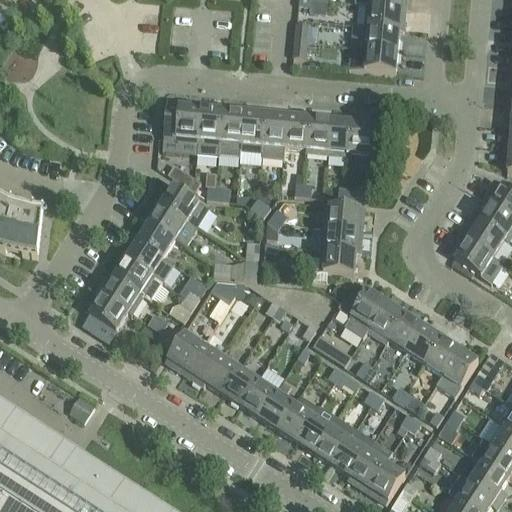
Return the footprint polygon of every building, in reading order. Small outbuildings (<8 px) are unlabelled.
[(368,0),(367,11),(371,11),(406,15),(407,0),(368,0)] [(299,5),(299,12),(311,13),(312,6),(299,5)] [(366,11),(364,32),(365,32),(369,33),(400,36),(400,37),(404,37),(406,15),(371,11),(367,11),(366,11)] [(297,30),(296,39),(296,48),(308,49),(309,41),(310,31),(297,30)] [(354,31),(352,53),(398,57),(400,37),(400,36),(369,33),(365,32),(364,32),(354,31)] [(295,55),(294,64),(307,65),(308,49),(296,48),(295,55)] [(350,75),(350,76),(360,77),(396,80),(398,57),(352,53),(350,75)] [(167,107),(163,146),(176,147),(198,149),(199,146),(202,110),(179,108),(167,107)] [(198,150),(197,160),(218,162),(219,161),(219,152),(220,152),(220,148),(223,112),(202,110),(199,146),(198,149),(198,150)] [(219,152),(219,161),(241,163),(241,160),(241,158),(241,156),(241,155),(242,149),(243,131),(245,118),(246,114),(245,114),(223,112),(220,148),(220,152),(219,152)] [(241,155),(241,156),(263,158),(263,151),(266,120),(245,118),(243,131),(242,149),(241,155)] [(263,158),(262,163),(284,165),(285,155),(285,153),(287,131),(288,122),(266,120),(263,151),(263,158)] [(307,155),(307,158),(329,161),(329,157),(332,130),(332,122),(311,120),(310,120),(309,124),(307,155)] [(287,131),(285,153),(307,155),(309,124),(288,122),(287,131)] [(329,157),(329,161),(350,163),(351,159),(354,124),(332,122),(332,130),(329,157)] [(354,124),(351,159),(373,161),(376,126),(354,124)] [(168,182),(188,195),(195,185),(175,172),(168,182)] [(195,185),(188,195),(194,199),(201,189),(195,185)] [(295,203),(303,203),(304,191),(304,186),(296,185),(295,203)] [(495,187),(489,196),(496,201),(491,210),(499,215),(511,224),(511,197),(502,191),(495,187)] [(347,195),(346,207),(368,209),(369,191),(358,190),(355,195),(347,195)] [(304,191),(303,203),(311,204),(312,191),(304,191)] [(173,192),(161,211),(188,229),(197,234),(209,216),(200,210),(173,192)] [(207,193),(206,205),(215,206),(216,194),(215,194),(207,193)] [(216,194),(215,206),(230,207),(231,195),(223,194),(216,194)] [(339,194),(338,206),(346,207),(347,195),(339,194)] [(237,201),(236,209),(244,209),(250,201),(237,201)] [(0,256),(5,258),(20,262),(38,264),(43,210),(32,209),(31,215),(9,209),(11,203),(10,203),(8,209),(0,204),(0,256)] [(258,205),(251,215),(250,216),(257,220),(265,210),(258,205)] [(265,210),(257,220),(263,225),(271,214),(265,210)] [(477,214),(471,223),(501,243),(506,246),(509,248),(511,243),(511,224),(499,215),(491,210),(485,219),(477,214)] [(161,211),(149,229),(176,246),(177,247),(186,253),(198,235),(197,234),(188,229),(161,211)] [(325,212),(323,234),(324,234),(363,237),(365,215),(325,212)] [(273,222),(283,230),(288,224),(278,216),(273,222)] [(268,229),(266,245),(278,245),(278,236),(283,230),(273,222),(268,229)] [(471,224),(465,233),(473,238),(467,246),(494,264),(506,246),(501,243),(471,223),(471,224)] [(149,229),(138,247),(165,265),(177,247),(176,246),(149,229)] [(323,234),(321,255),(322,255),(326,256),(357,259),(361,259),(363,237),(324,234),(323,234)] [(467,246),(455,265),(482,282),(492,289),(503,270),(495,264),(494,264),(467,246)] [(138,247),(126,265),(153,283),(154,282),(165,265),(138,247)] [(266,250),(265,258),(281,260),(282,254),(278,254),(278,252),(277,252),(277,251),(266,250)] [(309,263),(307,285),(327,286),(328,278),(355,280),(357,260),(357,259),(326,256),(322,255),(321,255),(320,264),(309,263)] [(246,258),(245,266),(258,267),(259,260),(246,258)] [(115,282),(114,284),(145,303),(144,304),(150,308),(152,309),(152,308),(164,290),(156,285),(157,284),(154,282),(153,283),(126,265),(115,282)] [(245,266),(243,285),(256,287),(258,267),(245,266)] [(215,270),(214,283),(222,284),(224,270),(215,270)] [(224,270),(222,284),(230,284),(231,271),(224,270)] [(110,281),(99,299),(120,313),(130,319),(133,321),(144,304),(145,303),(114,284),(115,282),(111,280),(110,281)] [(217,288),(209,300),(229,312),(236,302),(237,289),(228,289),(217,288)] [(237,289),(236,302),(243,303),(244,290),(237,289)] [(338,289),(331,300),(342,307),(349,296),(338,289)] [(251,296),(245,305),(254,310),(260,302),(251,296)] [(367,339),(368,339),(387,309),(368,296),(363,305),(353,298),(342,308),(338,315),(351,323),(344,333),(363,345),(367,339)] [(185,304),(196,311),(200,304),(189,297),(185,304)] [(99,299),(87,317),(90,320),(91,320),(90,321),(116,338),(117,339),(129,321),(130,319),(120,313),(99,299)] [(175,323),(178,325),(184,329),(196,311),(185,304),(181,311),(182,312),(175,323)] [(266,319),(273,324),(274,323),(280,313),(273,308),(266,319)] [(387,309),(368,339),(386,351),(388,347),(405,321),(387,309)] [(274,323),(273,324),(280,328),(287,318),(280,313),(274,323)] [(90,320),(82,332),(109,350),(116,338),(90,321),(91,320),(90,320)] [(405,321),(388,347),(406,359),(424,332),(422,332),(405,321)] [(286,324),(281,332),(288,337),(293,329),(286,324)] [(406,359),(406,360),(424,371),(441,345),(444,341),(426,329),(424,332),(406,359)] [(166,332),(161,340),(162,340),(163,341),(170,345),(171,345),(172,346),(173,345),(177,340),(177,339),(171,335),(166,332)] [(302,343),(309,347),(317,337),(310,332),(302,343)] [(187,335),(166,369),(185,381),(206,348),(187,335)] [(159,348),(151,361),(160,366),(168,354),(172,346),(171,345),(170,345),(163,341),(162,340),(162,341),(158,347),(159,348)] [(441,345),(424,371),(442,383),(462,352),(444,341),(441,345)] [(313,353),(320,358),(327,347),(320,343),(313,353)] [(206,348),(185,381),(203,393),(225,360),(206,348)] [(462,352),(442,383),(436,392),(455,404),(479,368),(461,356),(463,353),(462,352)] [(305,354),(298,365),(304,370),(311,359),(305,354)] [(343,358),(336,369),(344,373),(350,363),(343,358)] [(225,360),(203,393),(204,394),(206,391),(223,402),(242,372),(243,371),(225,360)] [(486,368),(474,386),(485,393),(488,388),(491,390),(505,368),(492,360),(486,368)] [(356,381),(359,384),(363,386),(371,374),(370,374),(372,371),(365,367),(356,381)] [(242,372),(223,402),(241,413),(261,383),(243,371),(242,372)] [(328,386),(335,390),(342,379),(335,374),(328,386)] [(371,374),(363,386),(370,390),(378,379),(371,374)] [(342,379),(335,390),(342,394),(344,391),(349,383),(342,379)] [(349,383),(344,391),(355,398),(360,390),(360,389),(361,389),(349,382),(349,383)] [(261,383),(241,413),(260,425),(279,395),(261,383)] [(473,388),(469,394),(476,399),(479,401),(484,394),(485,393),(474,386),(473,388)] [(279,395),(260,425),(278,437),(296,410),(285,403),(291,393),(284,389),(280,395),(279,395)] [(400,394),(392,405),(399,410),(399,409),(406,399),(407,399),(400,394)] [(364,409),(371,413),(378,402),(371,397),(364,409)] [(406,399),(399,409),(399,410),(406,414),(413,403),(407,399),(406,399)] [(296,410),(278,437),(297,449),(314,422),(320,414),(301,402),(296,410)] [(378,402),(371,413),(378,418),(386,407),(378,402)] [(0,511),(154,511),(0,412),(0,511)] [(511,412),(500,430),(511,438),(511,412)] [(454,416),(450,424),(460,431),(461,431),(466,424),(454,416)] [(430,429),(437,434),(444,423),(437,418),(430,429)] [(401,432),(408,437),(408,436),(415,425),(408,421),(401,432)] [(314,422),(297,449),(315,461),(332,433),(314,422)] [(456,438),(461,431),(460,431),(450,424),(445,431),(456,438)] [(414,441),(421,429),(415,425),(408,436),(408,437),(399,453),(404,457),(414,441)] [(489,448),(488,449),(492,451),(511,463),(511,438),(500,430),(489,448)] [(332,433),(315,461),(333,472),(350,446),(351,445),(332,433)] [(483,444),(471,462),(472,463),(477,466),(477,467),(480,469),(508,487),(511,480),(511,463),(492,451),(488,449),(489,448),(484,445),(483,444)] [(350,446),(333,472),(350,483),(351,484),(368,457),(351,445),(350,446)] [(431,453),(426,460),(438,467),(442,460),(431,453)] [(351,484),(350,483),(348,487),(367,499),(387,469),(368,457),(351,484)] [(420,470),(435,480),(441,470),(438,467),(426,460),(420,470)] [(477,467),(465,485),(469,487),(501,508),(507,500),(502,497),(508,487),(480,469),(477,467)] [(387,469),(367,499),(386,511),(406,481),(387,469)] [(460,482),(448,500),(453,503),(457,505),(457,506),(467,511),(498,511),(501,508),(469,487),(465,485),(460,482)] [(404,496),(414,503),(419,496),(408,489),(404,496)] [(393,511),(408,511),(414,503),(404,496),(393,511)] [(453,503),(447,511),(467,511),(457,506),(457,505),(453,503)]
